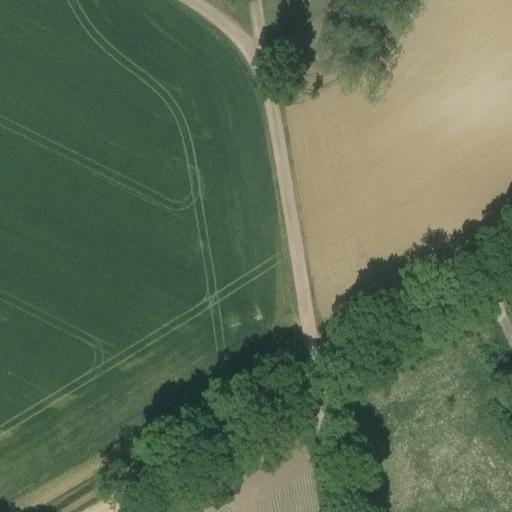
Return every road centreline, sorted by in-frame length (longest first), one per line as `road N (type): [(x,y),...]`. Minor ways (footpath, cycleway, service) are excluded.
road 1 (unclassified): [(253,0),(318,378)]
road 2 (track): [(102,511),(318,378)]
road 3 (unclassified): [(318,378),(511,262)]
road 4 (unclassified): [(339,511),(318,378)]
